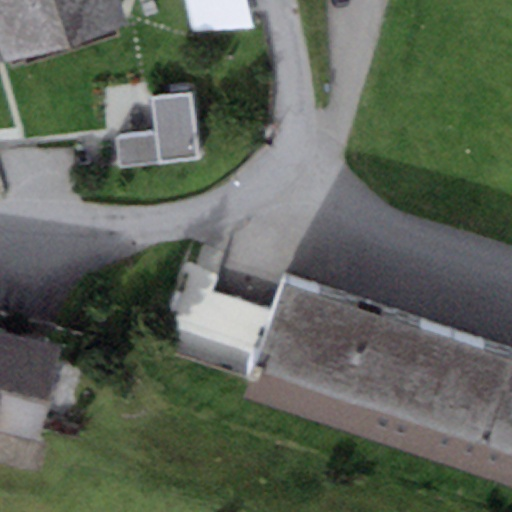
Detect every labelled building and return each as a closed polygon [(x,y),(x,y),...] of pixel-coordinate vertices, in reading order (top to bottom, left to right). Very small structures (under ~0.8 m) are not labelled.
[(119,0),(0,0),(0,62),(2,69),(129,25),(119,0)] [(182,0),(190,33),(253,31),(246,0),(182,0)] [(119,166),(201,157),(195,94),(151,99),(155,133),(116,137),(119,166)] [(511,351),(287,278),(250,389),(511,474),(511,351)] [(0,432),(38,441),(60,347),(0,332),(0,432)]
